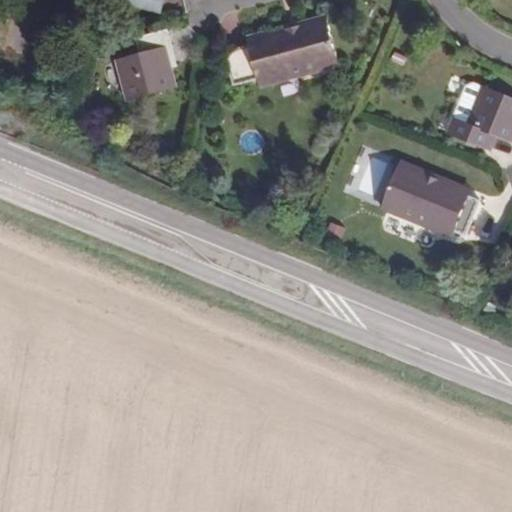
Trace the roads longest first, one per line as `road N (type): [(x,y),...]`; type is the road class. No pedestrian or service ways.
road 1 (secondary): [(511,361),(0,145)]
road 2 (secondary): [(0,194),(511,397)]
